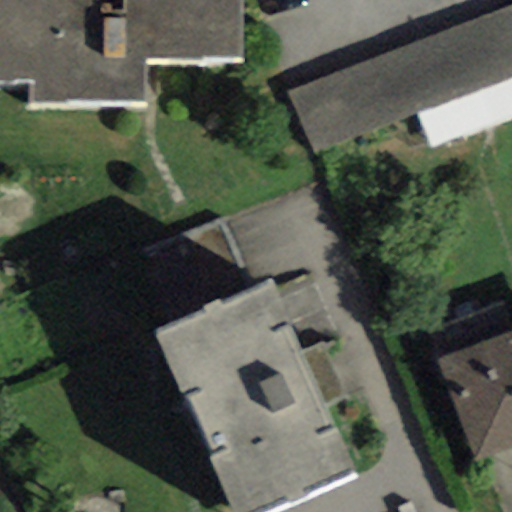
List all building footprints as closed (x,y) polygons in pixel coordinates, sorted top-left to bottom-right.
[(97,0),(0,0),(0,82),(30,83),(30,106),(148,106),(148,62),(240,62),(239,0),(122,0),(122,11),(98,11),(97,0)] [(289,91),(316,152),(416,114),(511,76),(511,7),(289,91)] [(431,150),(511,116),(511,76),(416,114),(431,150)] [(209,456),(234,511),(267,511),(355,473),(325,406),(347,397),(323,343),(302,353),(270,282),(154,334),(182,396),(188,394),(215,454),(209,456)] [(511,332),(436,362),(476,462),(511,448),(511,332)]
